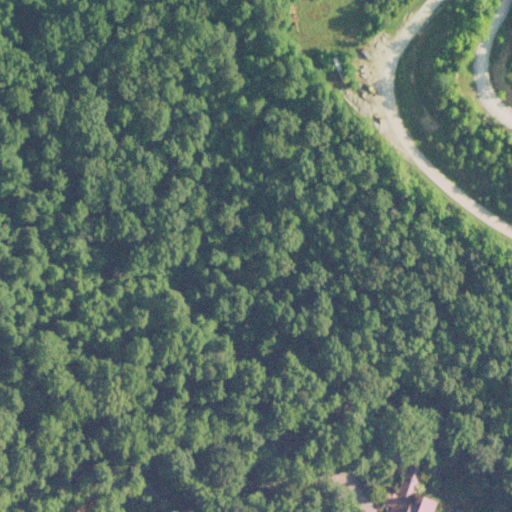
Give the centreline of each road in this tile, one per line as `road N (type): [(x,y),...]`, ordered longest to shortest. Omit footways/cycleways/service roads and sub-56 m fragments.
road 1 (residential): [(426,0),(385,65),(384,101),(399,139),(436,180),(511,231)]
road 2 (residential): [(238,511),(352,449),(428,438),(445,511)]
